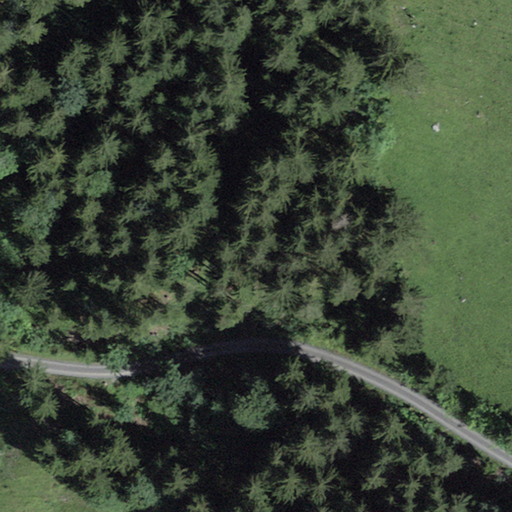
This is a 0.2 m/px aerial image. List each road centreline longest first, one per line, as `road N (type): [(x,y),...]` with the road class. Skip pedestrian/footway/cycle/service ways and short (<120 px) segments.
road 1 (track): [(511,471),(314,347),(272,338),(219,341),(150,362),(93,364),(0,355)]
road 2 (track): [(156,511),(0,417)]
